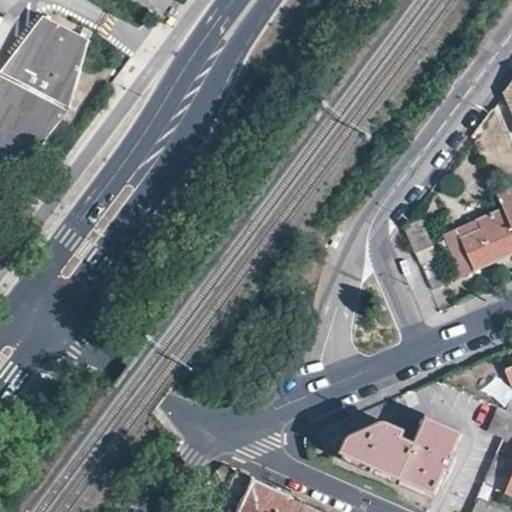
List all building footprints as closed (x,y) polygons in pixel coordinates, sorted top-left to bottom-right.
[(89,39),(42,17),(21,85),(0,122),(0,148),(24,162),(67,107),(89,39)] [(0,47),(9,31),(0,25),(0,47)] [(511,194),(500,199),(504,209),(511,205),(511,194)] [(511,257),(511,225),(506,213),(460,233),(477,273),(511,257)] [(416,255),(434,248),(423,222),(406,229),(416,255)] [(463,279),(477,273),(460,233),(446,239),(463,279)] [(416,255),(431,293),(449,286),(434,248),(416,255)] [(511,425),(511,414),(510,413),(501,409),(487,442),(502,448),(511,425)] [(458,460),(454,457),(462,437),(428,421),(416,447),(403,442),(406,436),(385,426),(354,439),(351,441),(343,455),(436,497),(447,473),(451,474),(458,460)] [(293,493),(235,468),(216,511),(323,511),(307,505),(292,498),(293,493)] [(473,511),(472,511),(504,511),(477,500),(473,511)]
